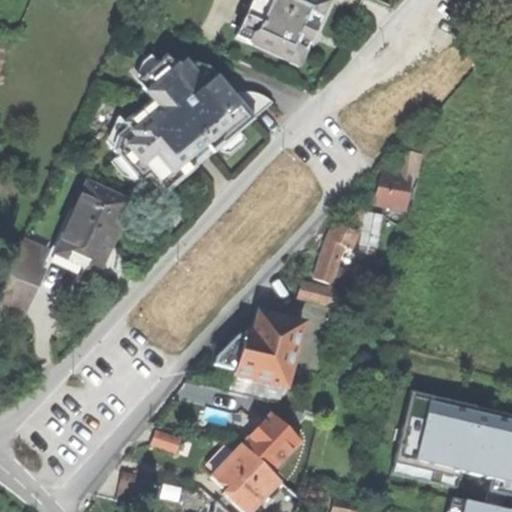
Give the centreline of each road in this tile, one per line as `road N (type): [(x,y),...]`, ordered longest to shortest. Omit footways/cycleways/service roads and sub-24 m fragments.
road 1 (residential): [(0,429),(65,372),(416,0)]
road 2 (residential): [(59,511),(357,180)]
road 3 (track): [(511,15),(357,180)]
